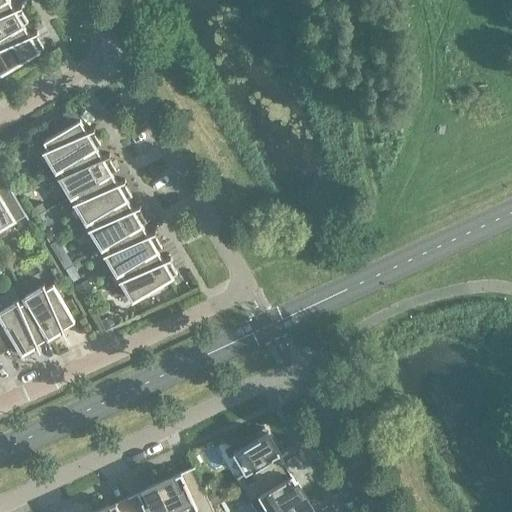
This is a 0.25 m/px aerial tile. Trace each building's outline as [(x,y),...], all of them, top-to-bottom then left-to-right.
[(0,0),(0,35),(23,22),(23,23),(28,20),(22,10),(17,13),(15,8),(22,5),(21,4),(14,7),(9,0),(0,0)] [(0,35),(0,71),(43,46),(37,36),(33,39),(30,34),(37,31),(37,30),(29,33),(23,23),(23,22),(0,35)] [(56,169),(59,167),(59,166),(96,144),(96,145),(100,142),(95,132),(90,135),(87,131),(95,128),(94,126),(87,130),(80,118),(43,140),(47,147),(41,149),(42,151),(44,149),(56,169)] [(59,166),(59,167),(63,173),(57,175),(57,176),(60,175),(71,195),(75,193),(74,192),(111,170),(111,171),(116,168),(110,158),(105,161),(103,156),(110,153),(109,152),(102,155),(96,145),(96,144),(59,166)] [(74,192),(75,193),(78,198),(72,201),(73,202),(75,201),(87,221),(90,219),(89,218),(126,196),(127,197),(131,194),(125,184),(121,187),(118,182),(125,179),(125,178),(117,181),(111,171),(111,170),(74,192)] [(0,225),(14,217),(0,192),(0,225)] [(89,218),(90,219),(93,224),(87,227),(88,228),(90,227),(102,246),(105,244),(141,222),(142,223),(146,220),(140,210),(136,213),(133,208),(140,205),(140,204),(133,207),(127,197),(126,196),(89,218)] [(42,201),(31,208),(35,215),(46,208),(42,201)] [(105,244),(109,250),(103,253),(103,254),(106,253),(117,272),(120,270),(120,269),(157,248),(162,246),(156,236),(151,238),(149,234),(156,231),(155,230),(148,233),(142,223),(141,222),(105,244)] [(51,229),(43,234),(48,241),(55,237),(51,229)] [(120,269),(120,270),(124,276),(118,278),(118,280),(121,279),(132,298),(177,272),(171,261),(167,264),(164,260),(171,257),(171,255),(163,259),(157,248),(120,269)] [(86,278),(75,285),(80,293),(91,286),(86,278)] [(24,295),(26,299),(27,298),(48,335),(50,340),(60,334),(58,329),(62,327),(65,334),(67,333),(63,326),(75,319),(53,282),(46,287),(44,281),(42,281),(43,284),(24,295)] [(38,341),(48,335),(27,298),(26,299),(20,302),(18,296),(17,297),(18,299),(0,309),(0,313),(5,323),(14,337),(25,355),(35,349),(32,345),(36,342),(40,349),(41,349),(38,341)] [(108,315),(100,320),(104,327),(112,322),(108,315)] [(5,323),(0,326),(0,328),(7,341),(14,337),(5,323)] [(236,476),(243,488),(286,463),(268,432),(269,432),(268,430),(267,431),(264,426),(261,428),(258,430),(257,432),(256,433),(254,435),(254,437),(253,439),(253,440),(233,451),(245,471),(236,476)] [(257,511),(273,511),(305,493),(304,493),(286,463),(243,488),(257,511)] [(159,480),(173,511),(186,511),(196,507),(198,511),(209,511),(214,510),(193,465),(160,481),(159,480)] [(173,511),(159,480),(158,480),(159,481),(127,496),(134,511),(173,511)] [(218,488),(207,494),(213,505),(224,499),(218,488)] [(306,494),(305,493),(273,511),(314,511),(304,494),(306,494)] [(134,511),(127,496),(95,511),(94,510),(94,511),(134,511)]
